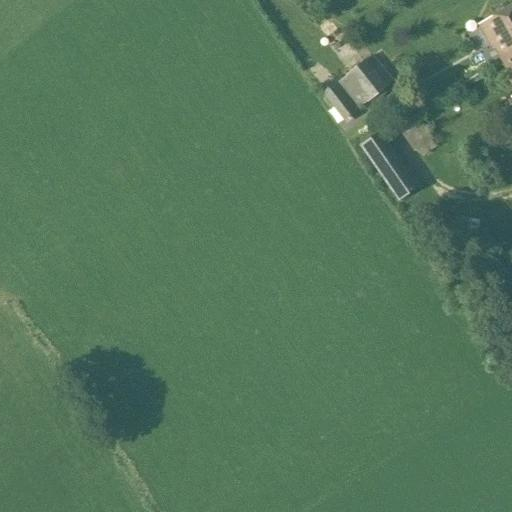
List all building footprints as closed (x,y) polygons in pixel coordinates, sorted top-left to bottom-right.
[(511,6),(482,24),(478,26),(493,52),(494,51),(500,60),(511,53),(511,6)] [(441,68),(446,76),(460,68),(453,53),(451,54),(441,35),(428,42),(438,61),(432,65),(435,71),(441,68)] [(338,83),(362,113),(387,93),(385,89),(395,81),(378,60),(384,56),(376,46),(370,51),(373,55),(338,83)] [(511,53),(500,60),(511,80),(510,81),(511,85),(511,53)] [(469,87),(489,76),(483,66),(464,77),(469,87)] [(324,96),(333,107),(330,110),(342,124),(358,113),(337,86),(325,85),(324,96)] [(360,146),(399,203),(422,187),(410,170),(408,171),(390,144),(391,143),(382,130),(360,146)]
